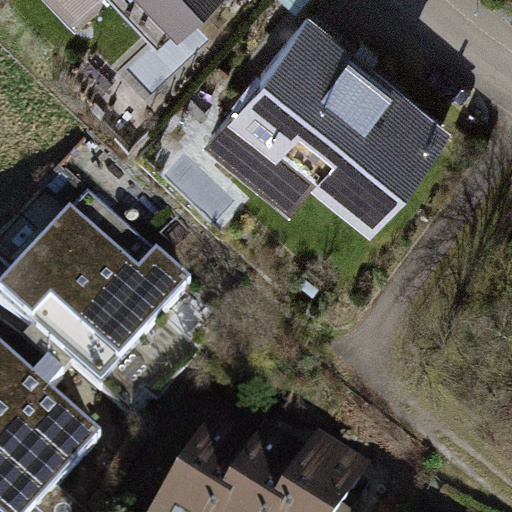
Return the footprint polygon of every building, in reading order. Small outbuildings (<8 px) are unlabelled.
[(179,0),(192,13),(205,0),(179,0)] [(448,124),(317,18),(270,75),(401,182),(448,124)] [(197,290),(91,200),(7,299),(113,389),(197,290)] [(0,347),(0,510),(2,511),(38,511),(104,438),(0,347)] [(257,451),(211,424),(159,511),(340,511),(366,469),(314,438),(304,455),(268,433),(257,451)]
